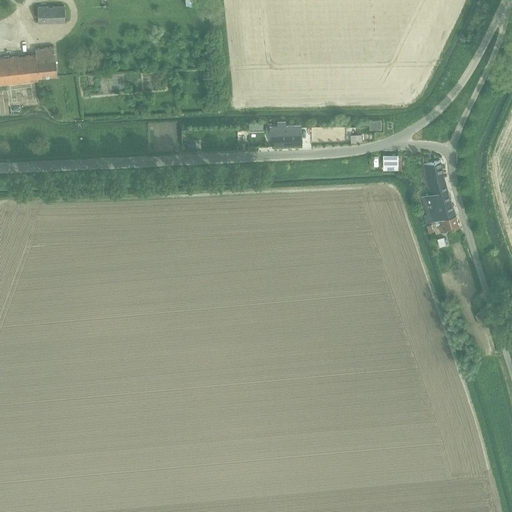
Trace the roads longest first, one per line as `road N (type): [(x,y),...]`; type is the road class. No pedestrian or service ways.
road 1 (unclassified): [(0,167),(389,145)]
road 2 (unclassified): [(511,373),(450,159)]
road 3 (unclassified): [(505,4),(458,88),(389,145)]
road 4 (unclassified): [(450,159),(499,39),(505,4)]
